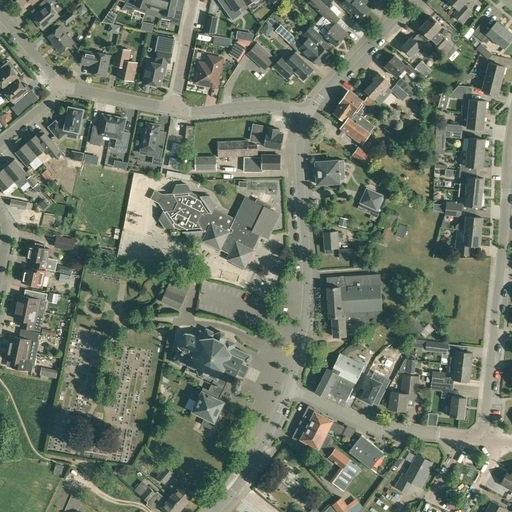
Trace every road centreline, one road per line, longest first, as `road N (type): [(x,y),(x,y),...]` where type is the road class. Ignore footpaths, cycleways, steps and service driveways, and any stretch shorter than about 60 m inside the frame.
road 1 (tertiary): [(288,389),(307,290),(299,155),(306,114)]
road 2 (residential): [(478,440),(503,235)]
road 3 (residential): [(435,435),(374,428),(288,389)]
road 4 (tertiary): [(306,114),(410,0)]
road 5 (residential): [(306,114),(261,106),(173,110)]
road 6 (residential): [(503,235),(511,112)]
